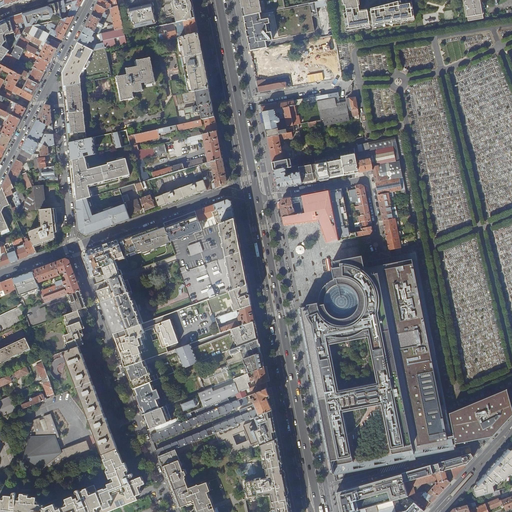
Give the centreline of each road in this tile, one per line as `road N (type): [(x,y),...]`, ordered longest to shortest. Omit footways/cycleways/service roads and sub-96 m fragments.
road 1 (primary): [(248,197),(309,511)]
road 2 (primary): [(318,511),(257,200)]
road 3 (residential): [(171,511),(74,247)]
road 4 (residential): [(331,251),(381,241),(367,177),(257,200)]
road 5 (primary): [(210,0),(248,197)]
road 6 (secondary): [(74,247),(226,191),(248,197)]
road 7 (residential): [(50,79),(74,247)]
road 8 (secondary): [(511,422),(430,511)]
